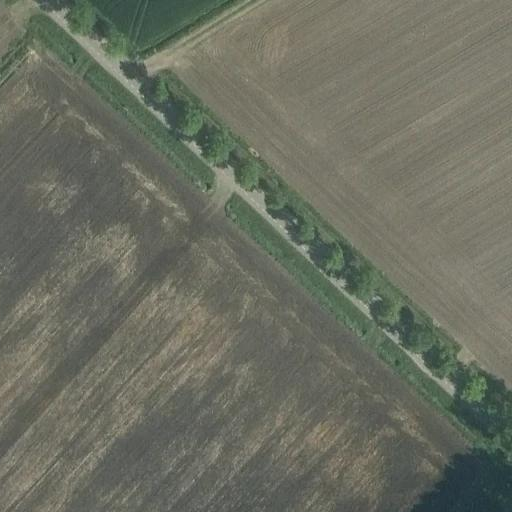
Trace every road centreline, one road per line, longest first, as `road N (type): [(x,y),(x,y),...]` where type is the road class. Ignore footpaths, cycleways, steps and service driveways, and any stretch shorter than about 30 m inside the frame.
road 1 (unclassified): [(511,435),(49,0)]
road 2 (track): [(126,72),(246,0)]
